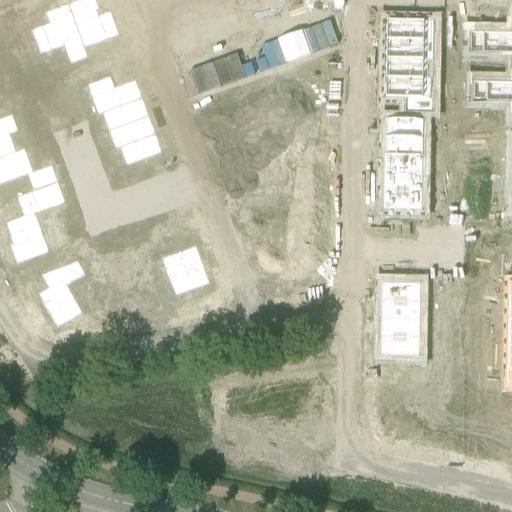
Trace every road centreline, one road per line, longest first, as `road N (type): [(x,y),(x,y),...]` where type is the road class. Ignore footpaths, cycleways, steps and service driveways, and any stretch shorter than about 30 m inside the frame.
road 1 (residential): [(131,0),(248,320)]
road 2 (residential): [(511,491),(352,458),(354,298)]
road 3 (residential): [(354,298),(357,0)]
road 4 (residential): [(248,320),(55,355),(12,321),(0,297)]
road 5 (tertiary): [(164,511),(24,469)]
